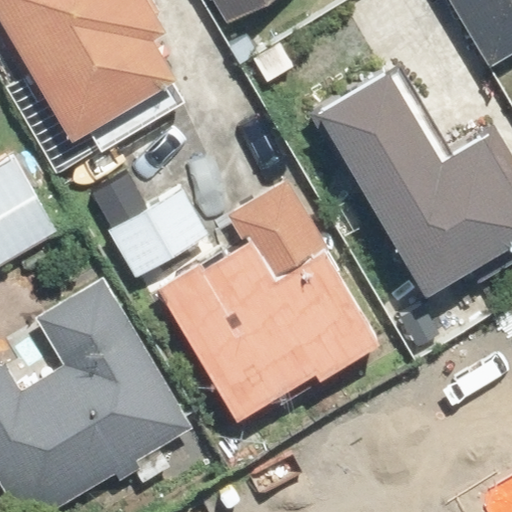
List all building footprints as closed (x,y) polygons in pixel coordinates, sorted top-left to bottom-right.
[(0,0),(0,7),(71,127),(177,64),(152,24),(165,17),(155,0),(0,0)] [(217,0),(226,14),(249,0),(217,0)] [(511,0),(457,0),(492,56),(511,43),(511,0)] [(389,56),(317,97),(424,282),(467,258),(476,275),(511,254),(511,147),(494,116),(441,146),(389,56)] [(0,158),(0,255),(58,222),(15,150),(0,158)] [(157,279),(236,408),(315,360),(320,367),(380,331),(327,243),(331,240),(288,170),(227,206),(242,230),(247,228),(250,233),(204,261),(199,253),(157,279)] [(109,221),(136,268),(210,226),(182,179),(109,221)] [(0,474),(22,511),(35,511),(194,419),(104,268),(36,308),(64,356),(22,381),(6,353),(0,356),(0,474)] [(511,511),(511,476),(467,503),(472,511),(511,511)]
